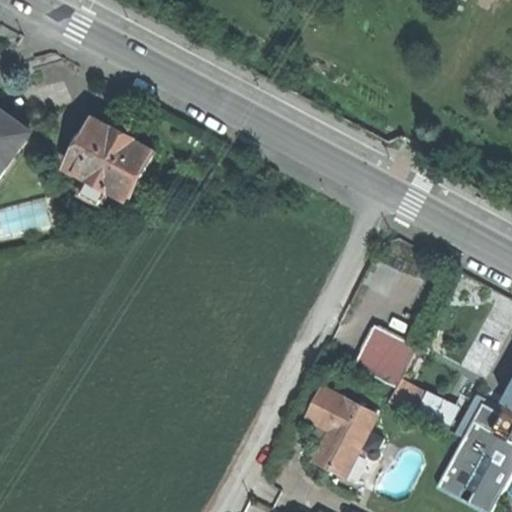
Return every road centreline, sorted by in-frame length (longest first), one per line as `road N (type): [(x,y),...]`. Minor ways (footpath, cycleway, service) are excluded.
road 1 (secondary): [(53,8),(385,189)]
road 2 (residential): [(218,511),(385,189)]
road 3 (secondary): [(385,189),(511,258)]
